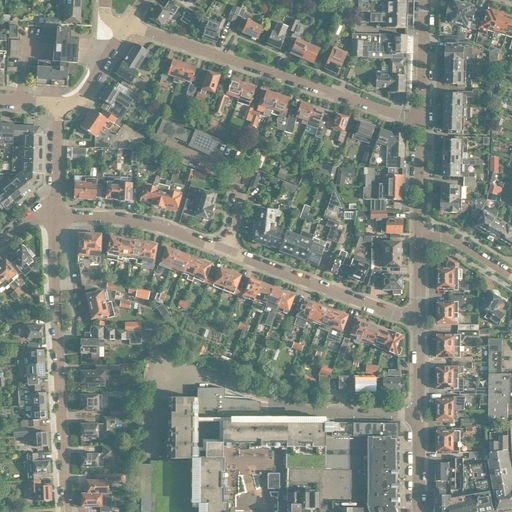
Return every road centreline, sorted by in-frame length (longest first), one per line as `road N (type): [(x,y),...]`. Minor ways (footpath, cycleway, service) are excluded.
road 1 (residential): [(417,316),(162,227),(53,215)]
road 2 (residential): [(420,117),(123,25)]
road 3 (residential): [(65,511),(53,215)]
road 4 (residential): [(411,416),(282,409)]
road 5 (residential): [(417,237),(420,117)]
